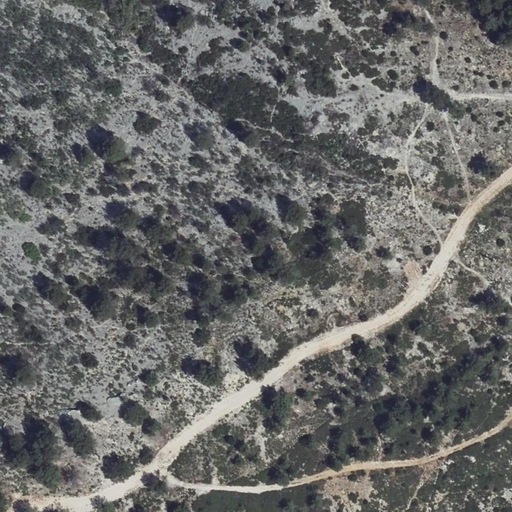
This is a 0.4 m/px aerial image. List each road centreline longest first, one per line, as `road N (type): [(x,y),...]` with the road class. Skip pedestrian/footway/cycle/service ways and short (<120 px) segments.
road 1 (track): [(511,172),(487,188),(401,310),(292,359),(149,458),(88,489),(12,511)]
road 2 (track): [(149,458),(175,484),(263,490),(415,462),(468,442),(511,412)]
